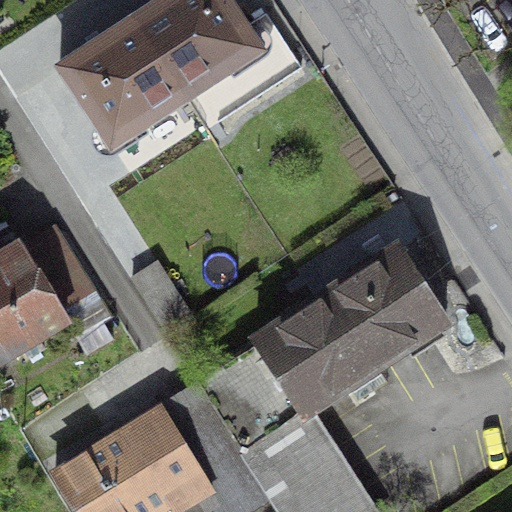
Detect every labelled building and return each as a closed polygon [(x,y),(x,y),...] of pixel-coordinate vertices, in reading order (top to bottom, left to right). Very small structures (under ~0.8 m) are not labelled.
[(253,50),(221,0),(126,0),(23,65),(81,157),(253,50)] [(380,241),(222,341),(278,429),(436,329),(380,241)] [(0,366),(53,331),(0,251),(0,366)] [(148,277),(119,295),(138,328),(168,311),(148,277)] [(175,511),(203,495),(149,408),(33,480),(53,511),(175,511)]
